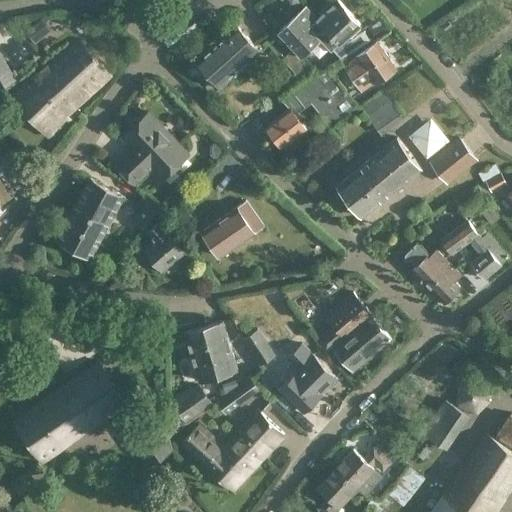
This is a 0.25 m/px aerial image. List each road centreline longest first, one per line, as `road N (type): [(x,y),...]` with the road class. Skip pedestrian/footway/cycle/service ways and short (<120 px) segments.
road 1 (residential): [(443,322),(420,313),(296,210),(143,63)]
road 2 (residential): [(265,511),(301,459),(443,322)]
road 3 (residential): [(0,273),(41,202),(143,63)]
road 4 (residential): [(380,0),(475,114),(511,142)]
